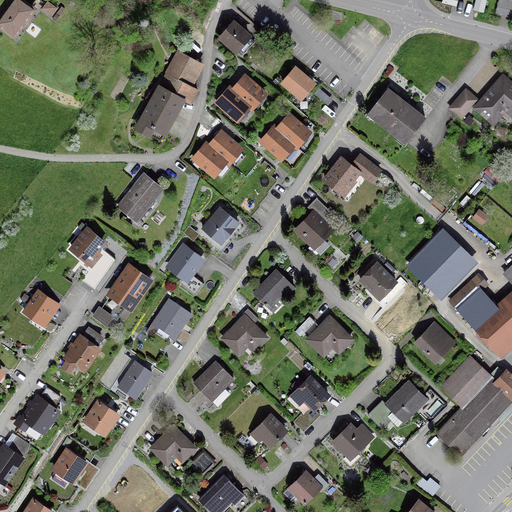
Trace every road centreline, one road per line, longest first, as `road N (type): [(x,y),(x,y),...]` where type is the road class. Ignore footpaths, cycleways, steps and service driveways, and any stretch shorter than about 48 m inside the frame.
road 1 (residential): [(267,232),(384,345),(387,364),(262,482),(161,387)]
road 2 (residential): [(267,232),(408,14)]
road 3 (residential): [(161,387),(267,232)]
road 4 (residential): [(226,0),(211,29),(194,125),(170,156)]
road 5 (residential): [(0,424),(88,298)]
road 6 (residential): [(78,511),(161,387)]
